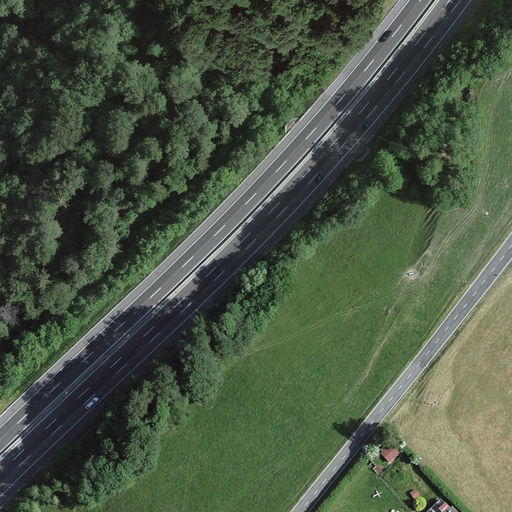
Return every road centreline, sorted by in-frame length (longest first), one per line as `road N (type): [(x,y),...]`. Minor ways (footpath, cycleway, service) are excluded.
road 1 (motorway): [(0,479),(304,183),(456,0)]
road 2 (motorway): [(421,0),(253,195),(0,441)]
road 3 (tertiary): [(300,511),(511,246)]
